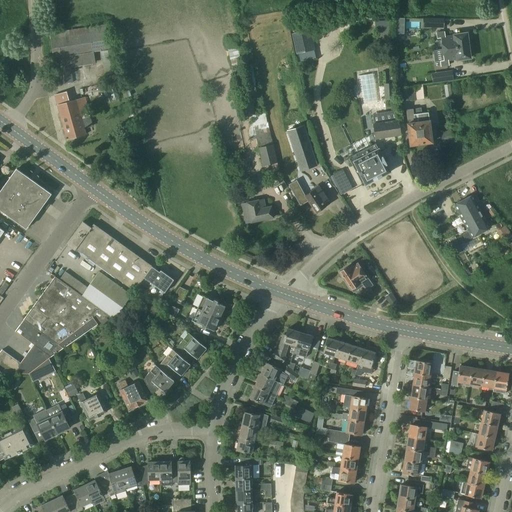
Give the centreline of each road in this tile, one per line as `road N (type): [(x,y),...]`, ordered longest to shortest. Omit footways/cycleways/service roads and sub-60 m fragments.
road 1 (tertiary): [(280,293),(172,241),(0,120)]
road 2 (residential): [(280,293),(347,237),(511,146)]
road 3 (residential): [(0,511),(22,492),(138,436),(213,431)]
road 4 (residential): [(400,329),(373,511)]
road 5 (residential): [(213,431),(233,362),(280,293)]
road 6 (tertiary): [(400,329),(280,293)]
